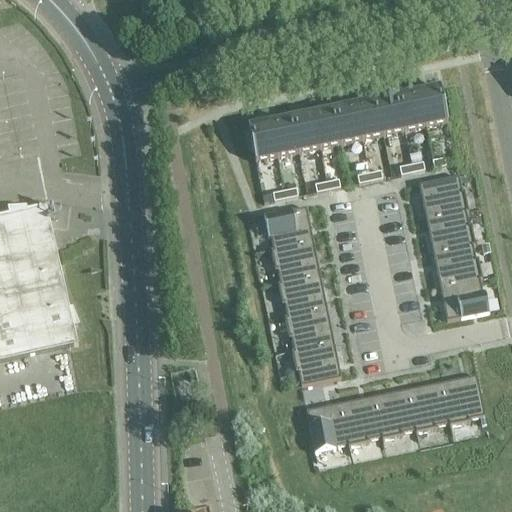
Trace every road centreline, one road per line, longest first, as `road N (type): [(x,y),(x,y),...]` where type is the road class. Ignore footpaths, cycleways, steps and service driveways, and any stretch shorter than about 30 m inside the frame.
road 1 (secondary): [(143,511),(121,130),(109,97)]
road 2 (residential): [(109,97),(238,54),(433,22)]
road 3 (residential): [(365,200),(398,350),(511,325)]
road 4 (residential): [(511,165),(483,13)]
